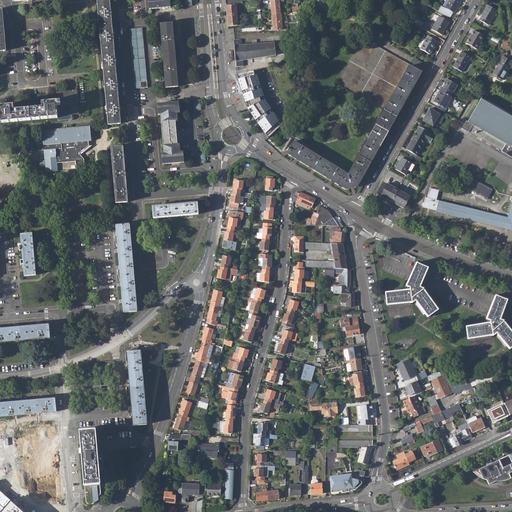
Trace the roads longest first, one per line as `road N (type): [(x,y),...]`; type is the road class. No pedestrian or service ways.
road 1 (residential): [(242,511),(246,407),(280,291),(293,178)]
road 2 (residential): [(120,0),(138,196),(218,189)]
road 3 (residential): [(357,248),(386,425),(370,492)]
road 4 (residential): [(359,208),(474,0)]
road 5 (residential): [(196,281),(194,325),(127,501)]
road 6 (tertiary): [(511,272),(359,208)]
road 7 (tertiary): [(371,230),(511,284)]
road 8 (tertiary): [(359,208),(247,131)]
road 9 (residential): [(17,27),(19,77),(28,86),(43,76),(39,32),(31,26)]
road 10 (residential): [(391,491),(511,433)]
road 11 (tertiary): [(200,0),(218,130)]
road 12 (tertiary): [(237,120),(225,95),(216,0)]
road 13 (residential): [(67,417),(120,409),(115,340)]
